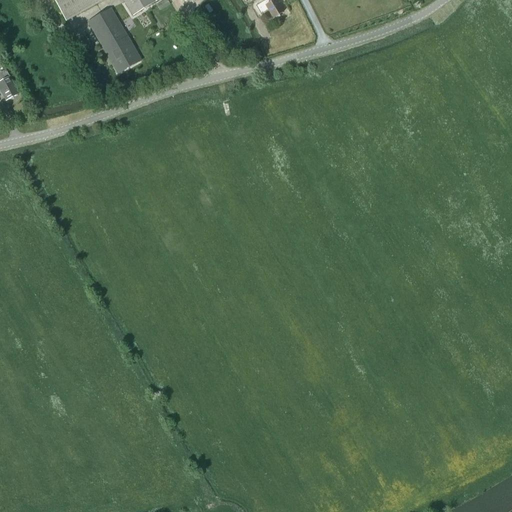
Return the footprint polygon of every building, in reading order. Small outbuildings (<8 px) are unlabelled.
[(104,0),(53,0),(66,21),(104,0)] [(158,0),(122,0),(133,16),(158,0)] [(274,19),(284,13),(276,0),(268,0),(271,3),(266,6),(274,19)] [(118,74),(140,61),(110,9),(88,22),(118,74)] [(0,72),(0,77),(2,81),(0,81),(0,89),(6,100),(18,94),(5,70),(0,72)]
